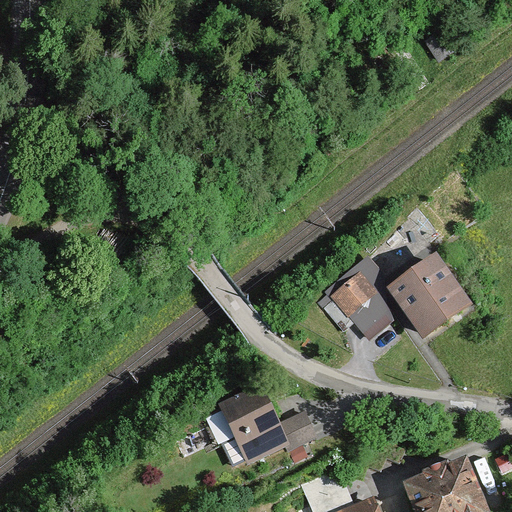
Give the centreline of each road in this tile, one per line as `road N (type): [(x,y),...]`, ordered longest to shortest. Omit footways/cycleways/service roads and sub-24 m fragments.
road 1 (residential): [(26,73),(187,236),(258,330),(302,368),(422,399),(511,410)]
road 2 (unknown): [(503,409),(494,428),(321,496)]
road 3 (tertiary): [(26,73),(0,197)]
